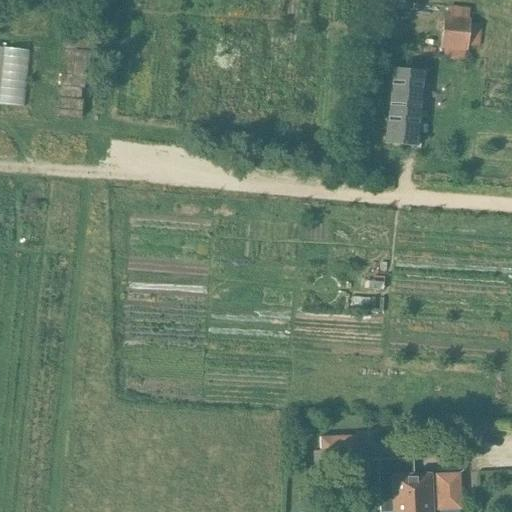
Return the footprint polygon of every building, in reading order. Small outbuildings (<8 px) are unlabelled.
[(451,17),(448,16),(444,50),(448,50),(471,53),(475,20),(474,19),(451,17)] [(37,53),(52,54),(53,42),(38,41),(37,53)] [(32,115),(45,116),(47,91),(83,94),(84,82),(71,81),(73,56),(61,55),(59,80),(35,78),(32,115)] [(420,149),(428,74),(396,71),(388,146),(420,149)] [(56,117),(81,119),(82,108),(57,105),(56,117)] [(380,186),(380,191),(393,192),(394,179),(389,178),(388,186),(380,186)] [(444,444),(446,422),(398,419),(397,435),(429,438),(429,443),(444,444)] [(321,464),(359,462),(358,436),(319,438),(321,464)] [(431,475),(414,476),(413,459),(378,461),(379,511),(437,511),(462,511),(460,474),(431,475)]
